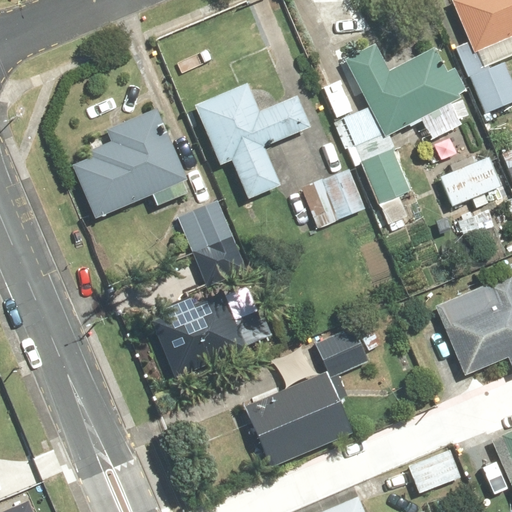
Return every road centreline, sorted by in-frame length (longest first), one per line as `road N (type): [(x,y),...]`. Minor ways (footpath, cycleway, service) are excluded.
road 1 (tertiary): [(129,511),(0,206)]
road 2 (unknown): [(265,511),(511,413)]
